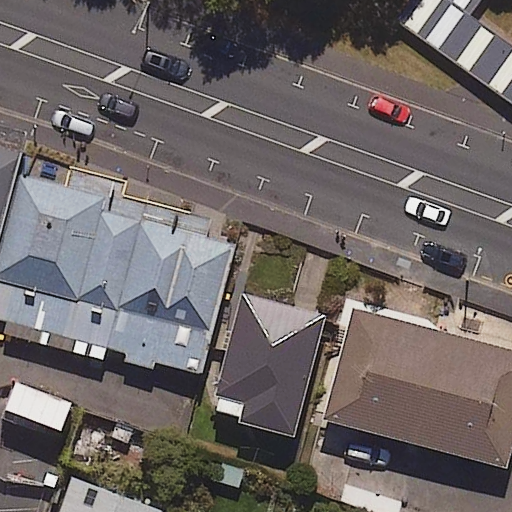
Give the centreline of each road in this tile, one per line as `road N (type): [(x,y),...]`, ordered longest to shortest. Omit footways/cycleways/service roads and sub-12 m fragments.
road 1 (tertiary): [(511,266),(0,82)]
road 2 (tertiary): [(2,0),(511,182)]
